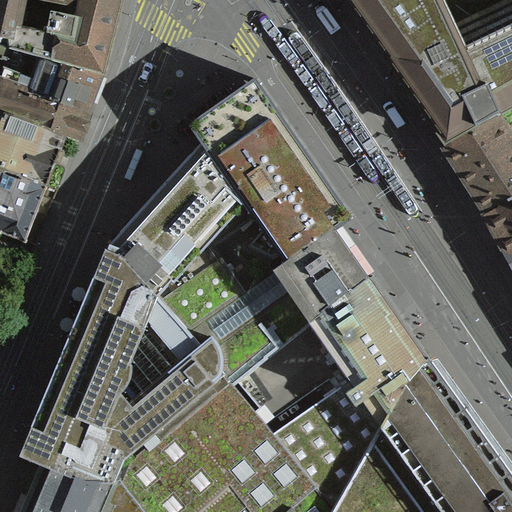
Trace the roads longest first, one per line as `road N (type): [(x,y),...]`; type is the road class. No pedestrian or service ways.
road 1 (unclassified): [(214,0),(511,426)]
road 2 (tertiary): [(0,439),(185,0)]
road 3 (tertiary): [(150,0),(0,390)]
road 4 (tertiary): [(511,311),(318,0)]
